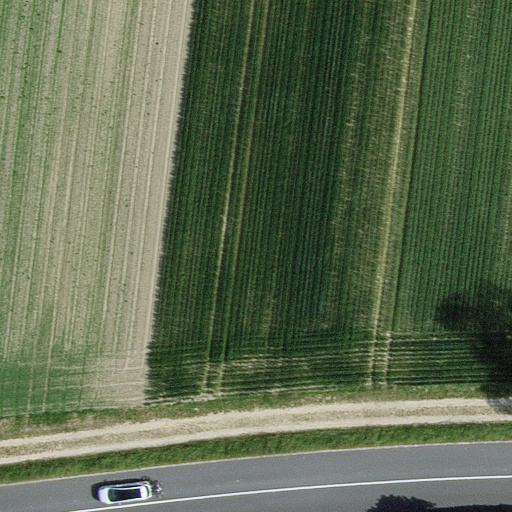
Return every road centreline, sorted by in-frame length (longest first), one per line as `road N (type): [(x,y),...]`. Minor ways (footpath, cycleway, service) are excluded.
road 1 (track): [(511,417),(300,417),(0,442)]
road 2 (primary): [(59,511),(357,479),(511,478)]
